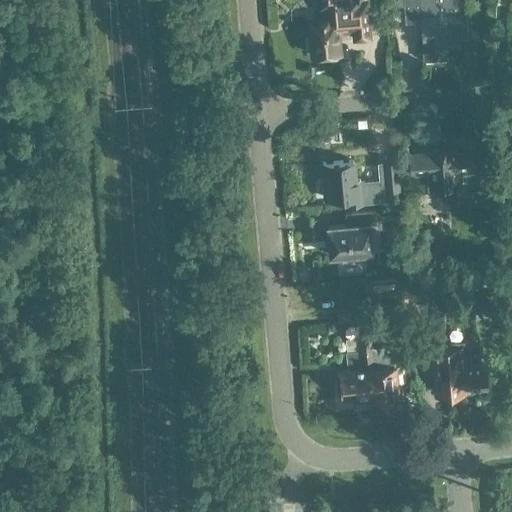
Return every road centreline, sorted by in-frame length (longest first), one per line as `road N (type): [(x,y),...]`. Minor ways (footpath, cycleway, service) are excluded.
road 1 (residential): [(459,458),(332,464),(303,452),(287,425),(262,112)]
road 2 (residential): [(262,112),(511,92)]
